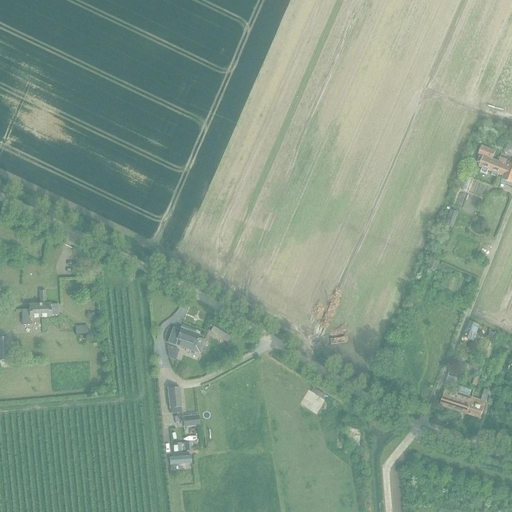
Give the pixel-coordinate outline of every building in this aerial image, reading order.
[(511,150),(511,136),(509,135),(503,150),(510,153),(511,150)] [(478,154),(482,156),(478,166),(503,176),(502,179),(511,183),(511,163),(509,162),(509,161),(500,157),(498,161),(492,159),(495,151),(481,146),(478,154)] [(450,210),(445,224),(452,227),(458,213),(450,210)] [(21,309),(22,325),(30,325),(30,318),(50,317),(50,316),(58,315),(58,304),(50,304),(50,303),(45,303),(45,290),(39,291),(40,304),(28,304),(29,309),(21,309)] [(468,321),(462,336),(471,340),(477,325),(468,321)] [(74,326),(75,335),(88,334),(87,326),(74,326)] [(172,327),(167,342),(175,345),(177,339),(180,341),(178,346),(199,354),(204,340),(197,337),(198,334),(180,328),(180,330),(172,327)] [(494,340),(492,345),(503,349),(507,339),(490,331),(487,337),(494,340)] [(0,338),(0,360),(9,360),(8,338),(0,338)] [(167,388),(169,408),(181,407),(179,387),(167,388)] [(440,405),(467,414),(472,397),(445,389),(440,405)] [(480,418),(485,402),(487,394),(483,393),(480,400),(472,397),(467,414),(480,418)] [(182,417),(183,427),(199,425),(198,415),(182,417)]
